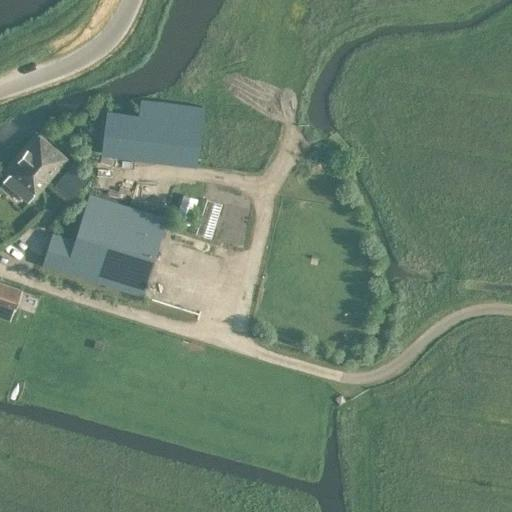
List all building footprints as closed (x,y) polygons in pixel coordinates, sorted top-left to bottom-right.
[(100,151),(194,163),(201,105),(139,97),(137,114),(106,110),(100,151)] [(14,165),(3,179),(25,198),(31,191),(34,193),(38,187),(65,155),(39,133),(13,165),(14,165)] [(87,174),(72,161),(54,183),(69,196),(87,174)] [(153,255),(165,216),(88,192),(73,238),(50,231),(40,262),(141,293),(153,255)] [(174,217),(188,222),(196,197),(182,192),(174,217)] [(29,233),(40,221),(30,212),(19,223),(29,233)] [(200,238),(196,248),(216,255),(219,246),(200,238)] [(0,304),(13,309),(20,286),(0,278),(0,304)]
